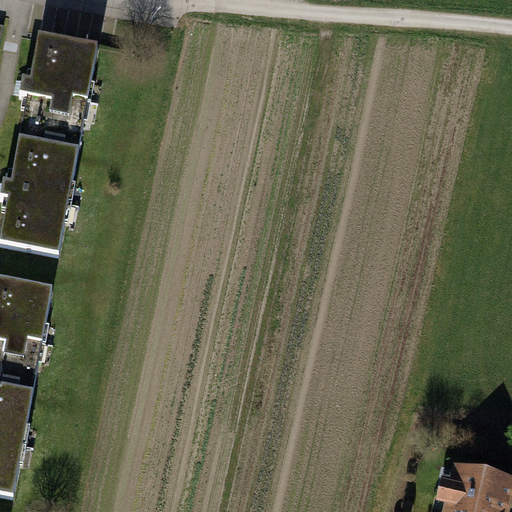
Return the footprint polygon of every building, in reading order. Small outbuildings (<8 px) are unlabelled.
[(35,102),(26,152),(84,163),(104,54),(45,44),(37,87),(28,85),(25,100),(35,102)] [(66,257),(84,163),(26,152),(19,189),(10,187),(7,202),(16,204),(8,246),(66,257)] [(0,393),(40,400),(58,295),(0,284),(0,285),(0,393)] [(0,493),(22,498),(40,400),(0,393),(0,493)] [(511,511),(511,480),(460,468),(449,511),(511,511)]
